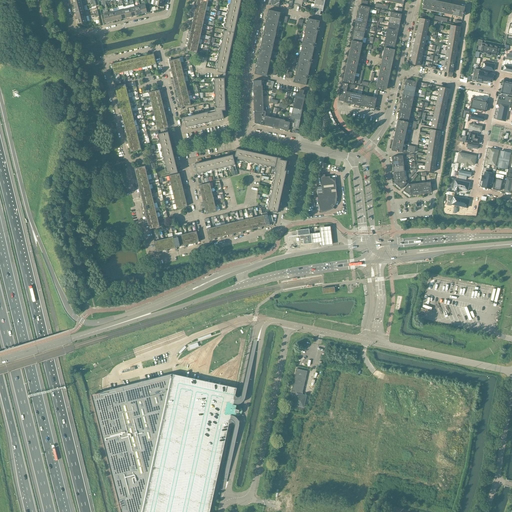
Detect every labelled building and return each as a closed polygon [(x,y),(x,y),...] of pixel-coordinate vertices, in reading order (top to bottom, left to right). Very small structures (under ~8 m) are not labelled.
[(230,0),(225,28),(227,28),(226,31),(224,30),(217,63),(216,63),(215,68),(218,69),(217,72),(225,73),(226,70),(225,69),(233,32),(234,33),(235,29),(233,29),(239,0),(230,0)] [(434,1),(431,0),(423,0),(422,8),(432,10),(434,1)] [(444,3),(434,1),(432,10),(442,13),(444,3)] [(207,6),(196,4),(196,3),(194,3),(194,5),(196,5),(195,9),(196,9),(206,11),(207,6)] [(454,5),(444,3),(442,13),(452,15),(454,5)] [(323,6),(314,4),(313,9),(316,10),(315,14),(319,15),(320,11),(322,11),(323,6)] [(464,7),(454,5),(452,15),(462,17),(464,7)] [(268,10),(267,16),(265,26),(277,28),(280,12),(268,10)] [(320,21),(307,18),(304,34),(316,37),(320,21)] [(203,25),(192,23),(192,22),(190,21),(190,23),(192,24),(191,27),(192,28),(202,30),(203,25)] [(265,26),(262,35),(261,42),(273,44),(277,28),(265,26)] [(316,37),(304,34),(301,50),(313,53),(316,37)] [(199,44),(188,41),(188,40),(186,40),(186,42),(188,42),(187,46),(198,48),(199,44)] [(362,43),(352,41),(350,51),(359,53),(362,43)] [(261,42),(260,49),(258,58),(270,60),(273,44),(261,42)] [(483,44),(481,52),(497,56),(499,48),(483,44)] [(393,50),(384,48),(382,58),(392,60),(394,50),(393,49),(393,50)] [(313,53),(301,50),(297,66),(309,69),(313,53)] [(154,54),(150,54),(149,53),(147,53),(148,55),(149,55),(151,65),(156,64),(154,54)] [(135,58),(131,59),(131,57),(129,57),(129,59),(130,59),(133,70),(137,69),(135,58)] [(258,58),(256,64),(254,74),(266,77),(270,60),(258,58)] [(347,61),(345,71),(355,73),(357,63),(347,61)] [(483,61),(481,68),(493,70),(495,64),(483,61)] [(116,63),(109,64),(110,66),(112,66),(114,74),(119,73),(116,63)] [(181,63),(170,66),(171,69),(169,70),(169,72),(171,71),(171,70),(182,68),(181,63)] [(309,69),(297,66),(294,82),(306,85),(309,69)] [(380,68),(378,78),(388,80),(390,70),(380,68)] [(345,71),(343,81),(353,83),(355,73),(345,71)] [(493,74),(479,71),(477,79),(491,82),(493,74)] [(215,110),(203,113),(184,117),(186,127),(224,118),(222,110),(225,110),(224,78),(214,78),(215,106),(215,110)] [(378,78),(376,88),(385,90),(388,80),(378,78)] [(510,102),(511,93),(511,82),(504,81),(500,100),(510,102)] [(185,82),(174,84),(175,88),(173,88),(174,90),(176,90),(176,89),(186,86),(185,82)] [(340,101),(344,102),(346,92),(348,84),(342,83),(338,99),(339,99),(340,100),(340,101)] [(126,89),(117,91),(116,91),(116,95),(114,95),(115,97),(117,97),(117,96),(127,93),(126,89)] [(304,90),(300,89),(299,93),(296,93),(295,98),(304,100),(305,95),(303,94),(304,90)] [(129,98),(119,100),(118,101),(119,104),(117,105),(117,107),(119,106),(119,105),(130,103),(129,98)] [(488,102),(472,98),(470,108),(485,112),(488,102)] [(190,100),(179,103),(181,110),(183,109),(182,107),(191,105),(190,100)] [(506,121),(510,102),(500,100),(499,100),(495,119),(506,121)] [(163,104),(152,106),(153,111),(164,109),(163,105),(165,104),(164,102),(162,103),(163,104)] [(131,107),(121,110),(120,110),(121,114),(119,114),(119,116),(121,116),(121,115),(132,112),(131,107)] [(265,112),(265,111),(263,111),(262,111),(254,112),(254,122),(257,122),(256,124),(261,125),(261,124),(263,124),(265,117),(265,116),(265,112)] [(133,117),(123,119),(122,119),(123,123),(121,123),(122,125),(124,125),(123,124),(134,121),(133,117)] [(398,120),(395,130),(405,132),(407,122),(398,120)] [(167,123),(156,125),(158,130),(168,127),(167,124),(169,123),(169,121),(167,122),(167,123)] [(482,126),(469,124),(468,130),(481,133),(482,126)] [(135,126),(126,128),(125,129),(125,132),(123,133),(124,135),(126,134),(126,133),(136,131),(135,126)] [(395,130),(393,140),(403,142),(405,132),(395,130)] [(459,134),(458,141),(460,141),(465,142),(466,136),(464,136),(465,131),(462,130),(461,135),(459,134)] [(178,172),(168,131),(158,134),(166,166),(164,167),(166,172),(169,171),(170,174),(178,172)] [(138,135),(128,138),(127,138),(128,142),(126,142),(126,144),(128,144),(128,143),(139,140),(138,135)] [(393,140),(391,150),(401,152),(403,142),(393,140)] [(140,145),(130,147),(129,147),(131,154),(133,154),(132,152),(141,150),(140,145)] [(281,158),(246,150),(236,148),(235,156),(238,157),(237,160),(242,161),(242,160),(275,167),(274,171),(276,172),(268,209),(278,211),(286,170),(285,170),(287,161),(280,159),(281,158)] [(496,165),(499,151),(490,149),(487,164),(496,165)] [(505,168),(508,153),(501,152),(498,167),(505,168)] [(476,157),(459,153),(457,162),(474,166),(476,157)] [(195,164),(195,165),(197,173),(235,164),(233,154),(195,164)] [(146,171),(136,173),(135,173),(136,177),(134,177),(135,179),(137,179),(136,178),(147,175),(146,171)] [(494,174),(485,172),(482,187),(491,189),(494,174)] [(335,178),(330,178),(330,176),(325,177),(325,174),(320,175),(322,194),(317,194),(319,213),(326,212),(326,211),(329,211),(332,209),(334,207),(336,204),(336,201),(336,198),(337,198),(335,178)] [(504,177),(497,175),(494,189),(501,191),(504,177)] [(470,183),(455,180),(453,188),(468,191),(470,183)] [(183,187),(172,190),(173,195),(184,192),(183,188),(185,188),(184,186),(182,186),(183,187)] [(151,189),(141,192),(140,192),(141,196),(139,196),(139,198),(141,198),(141,197),(152,194),(151,189)] [(470,200),(453,196),(451,205),(468,208),(470,200)] [(213,197),(202,199),(203,203),(201,204),(202,206),(204,205),(203,204),(214,201),(213,197)] [(156,213),(156,210),(155,208),(144,211),(145,214),(143,215),(144,217),(146,216),(145,215),(156,213)] [(267,214),(262,215),(265,226),(272,224),(271,222),(269,223),(267,214)] [(248,219),(244,220),(246,231),(250,230),(250,232),(252,231),(252,229),(251,229),(248,219)] [(230,223),(225,224),(228,235),(231,234),(232,236),(234,236),(233,234),(232,234),(230,223)] [(330,226),(319,227),(320,233),(311,234),(312,243),(321,242),(321,246),(332,245),(330,226)] [(211,228),(206,229),(209,240),(213,239),(213,241),(215,240),(215,238),(214,238),(211,228)] [(309,229),(297,230),(297,233),(298,236),(299,235),(300,239),(303,239),(304,244),(312,243),(311,234),(309,234),(309,231),(309,229)] [(182,235),(178,236),(180,246),(184,246),(184,248),(186,247),(186,245),(185,245),(182,235)] [(163,239),(159,240),(161,251),(165,250),(166,252),(168,251),(167,250),(166,250),(163,239)] [(307,371),(296,369),(291,394),(296,395),(294,405),(303,407),(306,395),(302,394),(307,371)] [(324,369),(317,414),(325,415),(326,410),(330,410),(330,407),(328,407),(334,371),(324,369)] [(209,511),(213,495),(229,424),(230,420),(231,414),(232,415),(236,415),(237,415),(238,415),(239,415),(240,414),(241,414),(241,413),(242,412),(242,411),(242,410),(242,409),(242,408),(241,407),(240,406),(239,406),(238,405),(237,405),(236,405),(235,405),(233,404),(234,399),(235,395),(237,387),(234,387),(230,386),(226,385),(221,384),(218,383),(213,382),(208,381),(205,381),(201,380),(198,379),(194,378),(191,377),(187,377),(183,376),(179,375),(176,374),(172,373),(104,391),(95,393),(91,394),(121,511),(209,511)] [(345,411),(347,411),(346,420),(353,421),(361,377),(351,375),(345,411)] [(393,378),(386,417),(401,419),(406,387),(425,391),(426,384),(393,378)] [(368,379),(361,424),(369,425),(370,419),(374,420),(374,416),(372,416),(378,380),(368,379)] [(290,416),(280,478),(285,479),(286,470),(291,471),(300,417),(290,416)] [(415,417),(413,426),(467,436),(469,427),(415,417)] [(365,444),(367,435),(314,425),(312,434),(365,444)] [(442,454),(444,445),(391,434),(389,443),(442,454)] [(452,507),(463,445),(458,444),(457,452),(453,452),(443,505),(452,507)] [(309,448),(307,457),(361,468),(362,458),(309,448)] [(439,468),(386,457),(384,466),(437,477),(439,468)] [(304,472),(302,481),(355,492),(357,482),(304,472)] [(432,501),(434,492),(380,481),(379,490),(432,501)] [(296,511),(300,511),(350,511),(297,502),(296,511)]
